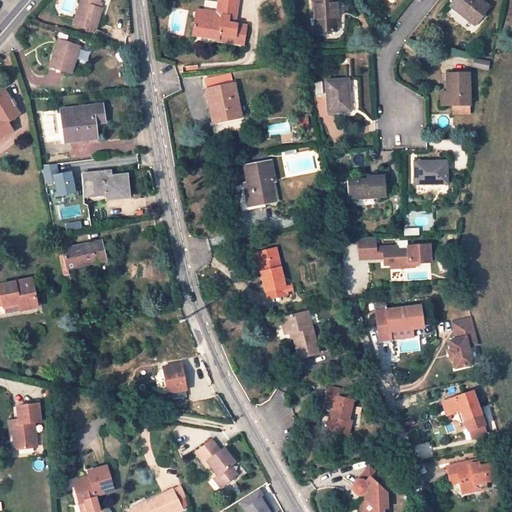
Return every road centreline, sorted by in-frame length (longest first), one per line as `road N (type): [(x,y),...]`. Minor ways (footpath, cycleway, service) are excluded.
road 1 (unclassified): [(138,0),(168,223),(189,304),(298,511)]
road 2 (residential): [(385,128),(383,50),(423,0)]
